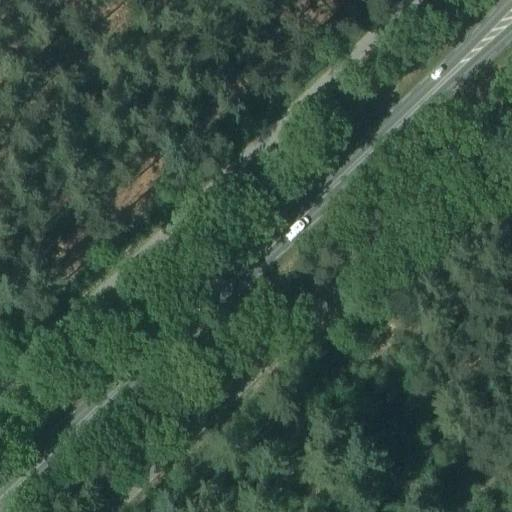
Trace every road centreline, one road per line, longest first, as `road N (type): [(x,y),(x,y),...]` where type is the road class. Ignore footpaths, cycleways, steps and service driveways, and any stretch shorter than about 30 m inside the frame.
road 1 (primary): [(0,504),(511,16)]
road 2 (unclassified): [(416,0),(0,391)]
road 3 (unclassified): [(101,511),(511,123)]
